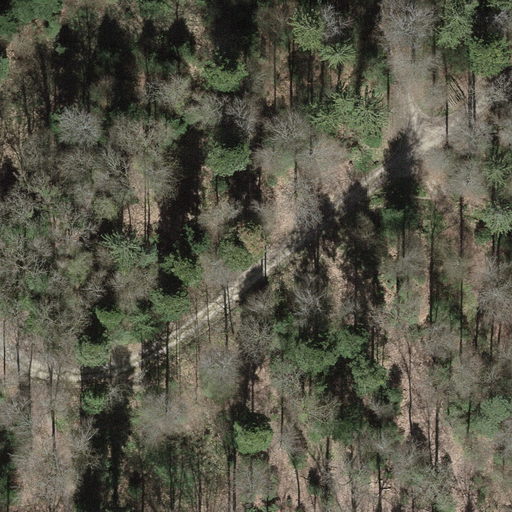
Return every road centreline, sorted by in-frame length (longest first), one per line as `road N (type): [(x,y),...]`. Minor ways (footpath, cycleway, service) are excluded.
road 1 (track): [(511,83),(296,253),(82,390),(17,362),(0,342)]
road 2 (track): [(389,0),(433,152),(432,197),(492,306)]
